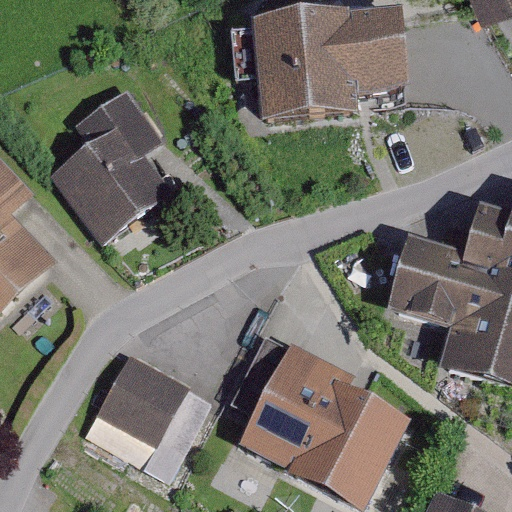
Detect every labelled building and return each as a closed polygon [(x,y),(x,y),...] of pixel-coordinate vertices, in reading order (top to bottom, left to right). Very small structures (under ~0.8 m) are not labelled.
[(511,0),(471,0),(481,24),(511,12),(511,0)] [(402,25),(253,39),(263,137),(361,128),(359,110),(370,109),(410,105),(402,25)] [(93,159),(53,188),(102,258),(177,205),(149,165),(167,152),(130,99),(77,136),(93,159)] [(0,331),(58,276),(11,228),(35,205),(0,169),(0,331)] [(449,345),(438,385),(511,405),(511,230),(480,222),(468,266),(407,249),(386,327),(449,345)] [(256,430),(241,460),(291,485),(288,491),(329,511),(373,511),(412,437),(349,405),(357,390),(292,357),(290,361),(266,348),(231,417),(256,430)] [(131,365),(88,446),(153,481),(167,454),(183,463),(210,412),(190,401),(191,398),(131,365)]
